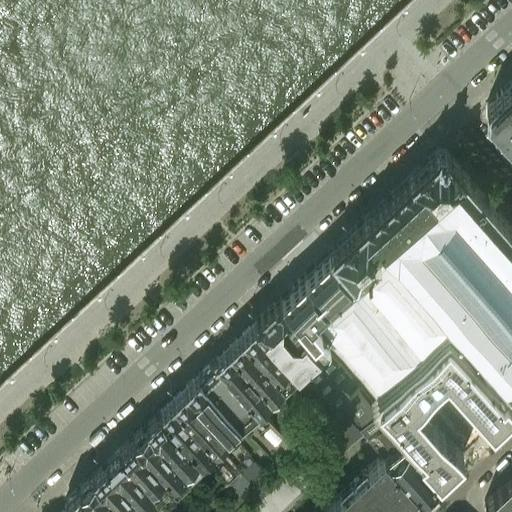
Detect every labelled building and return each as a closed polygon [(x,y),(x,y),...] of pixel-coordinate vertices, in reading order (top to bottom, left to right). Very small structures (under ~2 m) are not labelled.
[(511,77),(486,103),(485,110),(510,139),(511,137),(511,77)] [(436,149),(280,295),(315,334),(323,327),(379,389),(447,328),(454,322),(473,343),(511,387),(511,225),(445,149),(436,149)] [(352,376),(321,341),(315,334),(280,295),(254,320),(294,365),(326,400),(340,387),(352,376)] [(254,320),(241,332),(283,377),(294,365),(254,320)] [(454,322),(447,328),(379,389),(370,397),(439,474),(463,453),(416,400),(423,393),(418,384),(422,379),(432,386),(445,374),(491,425),(511,406),(511,400),(497,384),(493,387),(462,352),(473,343),(454,322)] [(241,332),(229,344),(270,388),(283,377),(241,332)] [(217,355),(258,400),(263,405),(269,400),(264,394),(270,388),(229,344),(217,355)] [(198,372),(240,417),(281,460),(298,444),(265,407),(258,400),(217,355),(198,372)] [(198,372),(186,385),(227,429),(240,417),(198,372)] [(186,385),(173,396),(214,441),(227,429),(186,385)] [(420,493),(439,474),(370,397),(360,385),(349,396),(335,409),(323,420),(311,431),(335,457),(356,437),(363,431),(366,435),(382,451),(420,493)] [(349,396),(340,387),(326,400),(330,403),(335,409),(349,396)] [(278,395),(265,407),(298,444),(311,431),(306,426),(278,395)] [(173,396),(160,409),(201,453),(214,441),(173,396)] [(323,420),(335,409),(330,403),(318,415),(323,420)] [(160,409),(133,434),(174,478),(201,453),(160,409)] [(318,415),(306,426),(311,431),(323,420),(318,415)] [(359,441),(366,435),(363,431),(356,437),(359,441)] [(133,434),(107,458),(148,503),(174,478),(133,434)] [(243,498),(256,511),(280,511),(281,511),(322,471),(299,446),(243,498)] [(360,511),(400,511),(420,493),(382,451),(340,490),(360,511)] [(107,458),(94,471),(131,511),(137,511),(148,503),(107,458)] [(254,458),(240,471),(241,472),(230,483),(242,496),(267,473),(254,458)] [(131,511),(94,471),(80,484),(107,511),(131,511)] [(511,511),(511,487),(505,479),(484,499),(484,507),(489,511),(511,511)] [(66,506),(73,511),(107,511),(80,484),(65,498),(66,506)] [(211,492),(206,486),(198,494),(203,499),(211,492)] [(360,511),(340,490),(325,503),(333,511),(360,511)] [(172,503),(162,511),(173,511),(177,509),(172,503)] [(333,511),(325,503),(315,511),(333,511)]
